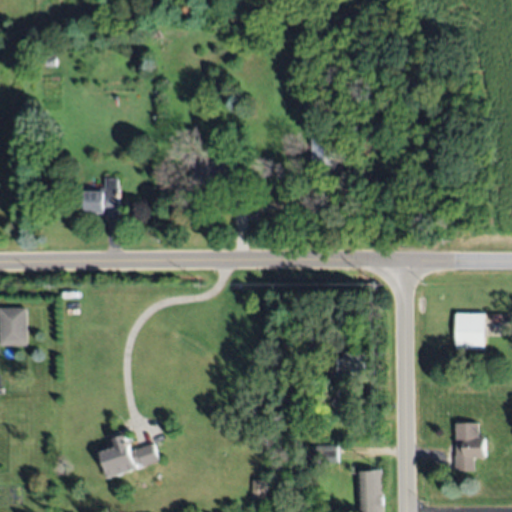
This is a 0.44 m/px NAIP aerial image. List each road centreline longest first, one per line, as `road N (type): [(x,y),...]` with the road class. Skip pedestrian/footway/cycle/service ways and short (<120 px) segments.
road 1 (tertiary): [(0,262),(511,259)]
road 2 (tertiary): [(408,511),(401,259)]
